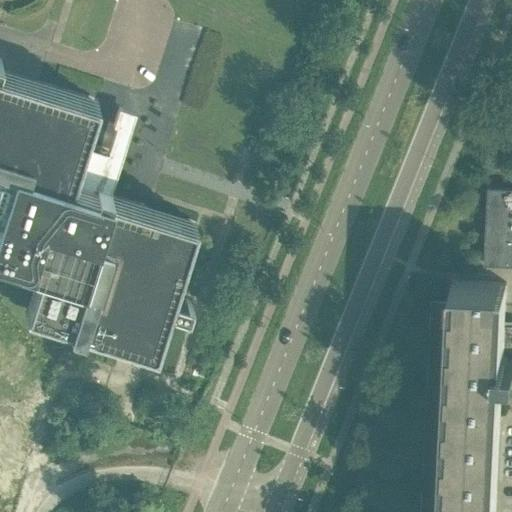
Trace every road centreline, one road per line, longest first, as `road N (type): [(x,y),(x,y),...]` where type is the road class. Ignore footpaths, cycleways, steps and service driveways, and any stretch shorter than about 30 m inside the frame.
road 1 (tertiary): [(427,0),(221,511)]
road 2 (tertiary): [(274,511),(480,0)]
